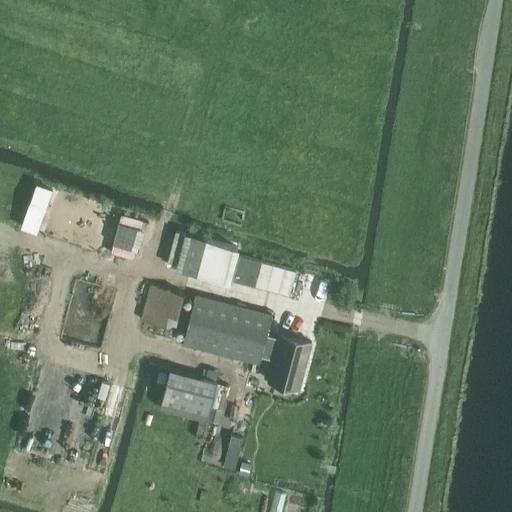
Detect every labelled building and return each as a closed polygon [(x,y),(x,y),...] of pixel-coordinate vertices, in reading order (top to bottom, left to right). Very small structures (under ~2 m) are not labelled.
[(236,254),(231,279),(266,287),(271,263),(236,254)] [(175,327),(184,291),(150,283),(141,319),(175,327)] [(194,294),(181,342),(257,362),(259,356),(271,359),(266,378),(297,386),(309,341),(278,333),(277,337),(264,334),(269,314),(194,294)] [(160,407),(207,419),(216,380),(170,367),(160,407)] [(282,511),(288,495),(276,491),(269,511),(282,511)]
